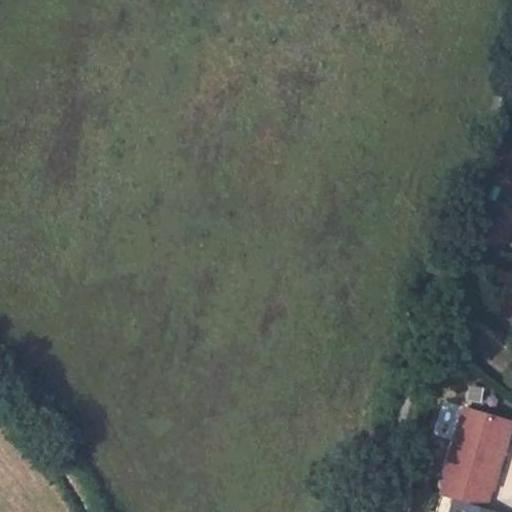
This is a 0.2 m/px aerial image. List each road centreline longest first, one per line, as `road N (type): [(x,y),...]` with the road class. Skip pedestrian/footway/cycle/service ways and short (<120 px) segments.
road 1 (track): [(511,83),(433,278),(357,511)]
road 2 (track): [(0,402),(44,451),(75,511)]
